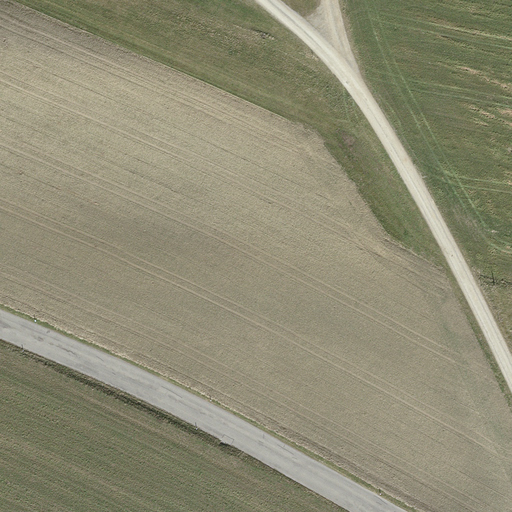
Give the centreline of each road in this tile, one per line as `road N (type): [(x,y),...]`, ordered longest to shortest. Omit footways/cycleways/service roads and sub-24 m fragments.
road 1 (tertiary): [(0,328),(167,398),(367,511)]
road 2 (track): [(365,74),(511,368)]
